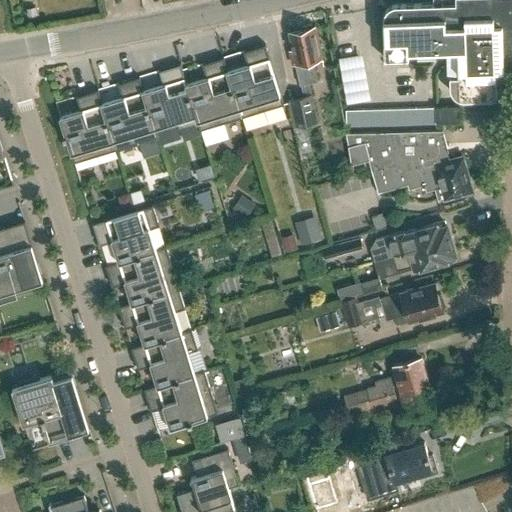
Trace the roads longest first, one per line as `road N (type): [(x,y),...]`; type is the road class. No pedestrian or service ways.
road 1 (tertiary): [(11,52),(296,0)]
road 2 (residential): [(50,183),(130,447)]
road 3 (residential): [(11,52),(50,183)]
road 4 (residential): [(130,447),(0,488)]
road 5 (residential): [(511,313),(511,192)]
